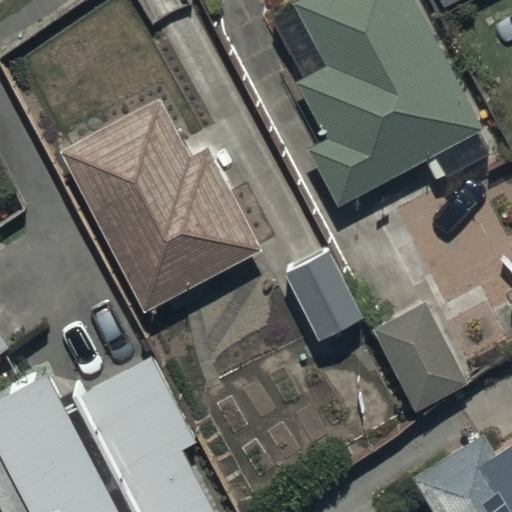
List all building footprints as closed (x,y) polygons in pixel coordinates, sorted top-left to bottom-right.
[(422,0),(305,0),(329,47),(304,60),(337,125),(322,133),(348,185),(482,118),(422,0)] [(167,86),(65,134),(150,296),(263,237),(212,137),(198,145),(167,86)] [(429,291),(377,317),(419,396),(471,369),(429,291)] [(0,349),(14,340),(0,320),(0,349)] [(57,346),(0,372),(0,404),(7,421),(0,426),(0,460),(22,509),(48,494),(57,511),(220,511),(225,510),(187,436),(200,430),(156,344),(73,381),(57,346)] [(511,511),(511,429),(496,439),(486,422),(416,464),(445,511),(511,511)]
